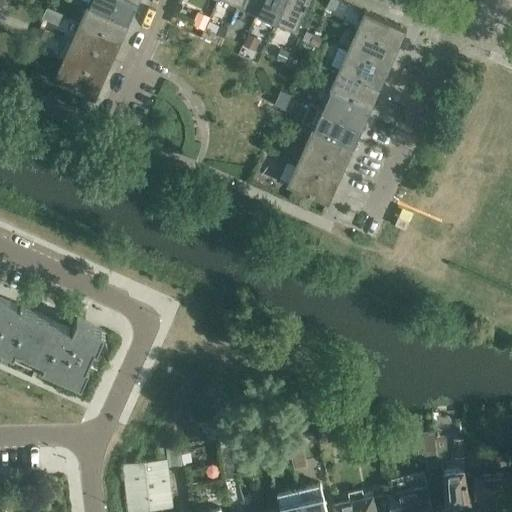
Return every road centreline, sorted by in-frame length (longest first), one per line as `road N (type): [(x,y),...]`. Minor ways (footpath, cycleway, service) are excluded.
road 1 (residential): [(99,438),(149,319),(0,252)]
road 2 (residential): [(371,223),(455,25)]
road 3 (residential): [(112,128),(167,0)]
